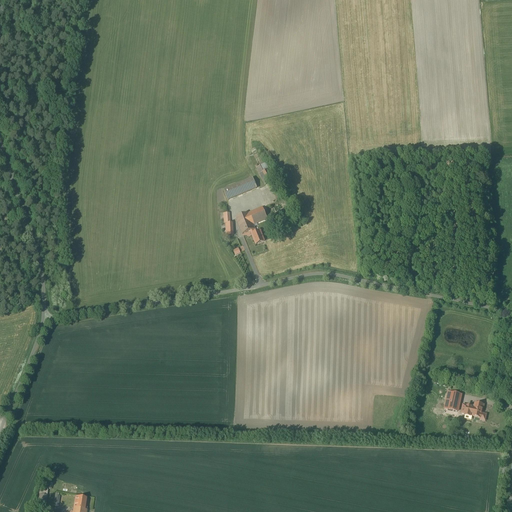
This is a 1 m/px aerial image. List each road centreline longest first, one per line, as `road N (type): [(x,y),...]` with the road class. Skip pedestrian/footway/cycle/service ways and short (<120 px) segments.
road 1 (unclassified): [(511,314),(322,274),(44,321)]
road 2 (unclassified): [(44,321),(34,249),(0,143)]
